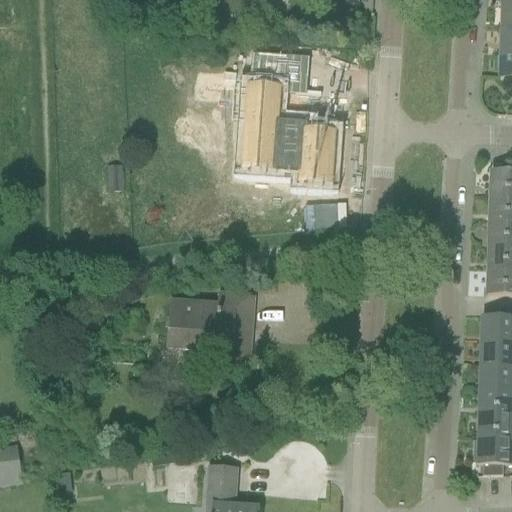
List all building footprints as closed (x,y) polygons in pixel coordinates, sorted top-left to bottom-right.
[(511,0),(502,0),(502,8),(511,8),(511,0)] [(511,32),(511,8),(502,8),(501,33),(511,32)] [(500,57),(511,57),(511,32),(501,33),(500,57)] [(500,81),(511,81),(511,57),(500,57),(500,81)] [(205,89),(205,92),(248,95),(246,128),(244,160),(243,173),(272,175),(273,162),(301,164),(300,186),(329,188),(330,174),(331,157),(332,142),(307,141),(307,133),(307,128),(275,126),(277,97),(356,102),(356,99),(306,95),(268,93),(269,71),(257,70),(256,92),(205,89)] [(106,169),(107,195),(123,194),(122,169),(106,169)] [(511,201),(511,176),(491,176),(490,200),(511,201)] [(511,201),(490,200),(489,225),(511,225),(511,201)] [(488,249),(511,249),(511,225),(489,225),(488,249)] [(488,273),(511,273),(511,249),(488,249),(488,273)] [(487,297),(511,297),(511,273),(488,273),(487,297)] [(230,373),(248,374),(253,299),(218,297),(217,308),(169,304),(165,352),(231,356),(230,373)] [(511,347),(511,322),(508,322),(482,322),(481,346),(511,347)] [(480,371),(511,372),(511,347),(481,346),(480,371)] [(479,395),(511,396),(511,372),(480,371),(479,395)] [(511,396),(479,395),(478,443),(511,443),(511,396)] [(482,468),(482,480),(502,479),(503,468),(511,468),(511,443),(478,443),(477,468),(482,468)] [(16,449),(0,452),(0,490),(21,487),(16,452),(16,449)] [(184,454),(151,459),(152,469),(185,464),(184,454)] [(210,511),(258,511),(259,511),(234,509),(237,470),(208,468),(205,509),(211,509),(210,511)] [(57,477),(58,496),(72,495),(70,476),(57,477)]
